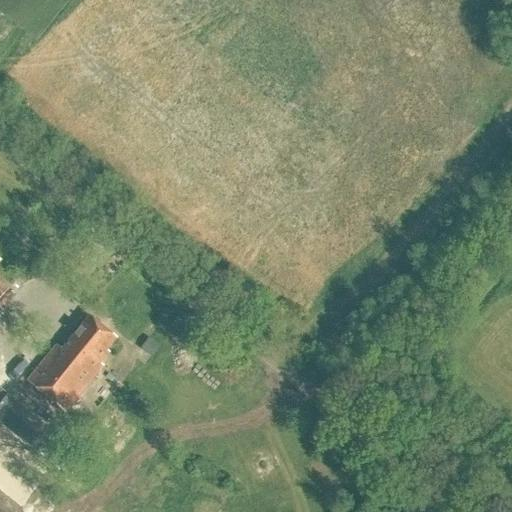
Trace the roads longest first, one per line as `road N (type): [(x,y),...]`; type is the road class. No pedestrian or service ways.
road 1 (unclassified): [(455,511),(0,144)]
road 2 (track): [(273,366),(385,265),(511,107)]
